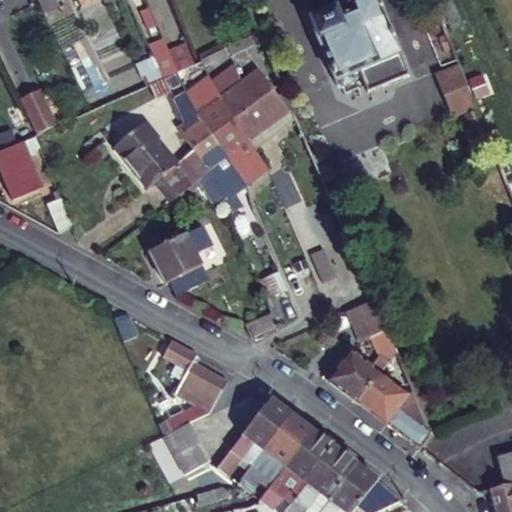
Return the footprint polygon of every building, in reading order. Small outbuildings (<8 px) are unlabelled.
[(338,21),(334,13),(310,23),(338,88),(344,91),(357,85),(359,81),(365,78),(371,93),(411,76),(380,0),(363,0),(354,4),(357,13),(338,21)] [(232,41),(227,44),(229,49),(230,52),(236,49),(232,41)] [(169,42),(150,45),(153,59),(140,61),(143,81),(174,76),(169,42)] [(434,71),(450,118),(475,109),(459,63),(434,71)] [(290,112),(262,72),(244,83),(271,125),(290,112)] [(221,98),(209,77),(188,91),(201,112),(213,131),(213,132),(228,155),(236,167),(246,185),(267,171),(254,150),(248,141),(249,140),(221,98)] [(271,125),(244,83),(221,98),(249,140),(271,125)] [(18,99),(35,135),(57,124),(40,88),(18,99)] [(179,158),(191,185),(198,179),(210,170),(208,167),(180,125),(186,120),(172,94),(156,105),(165,126),(179,158)] [(475,138),(479,146),(491,141),(479,111),(468,115),(472,126),(466,128),(471,139),(475,138)] [(180,125),(208,167),(228,155),(213,132),(213,131),(201,112),(186,120),(180,125)] [(296,122),(290,112),(271,125),(249,140),(248,141),(254,150),(296,122)] [(148,119),(115,146),(122,154),(159,130),(148,119)] [(146,181),(179,158),(160,138),(164,134),(159,130),(122,154),(146,181)] [(28,156),(41,149),(36,139),(0,152),(0,179),(9,203),(42,190),(28,156)] [(236,167),(228,155),(208,167),(210,170),(216,180),(224,192),(228,199),(232,205),(235,213),(244,207),(235,193),(246,185),(236,167)] [(150,186),(157,179),(179,158),(146,181),(150,186)] [(157,179),(173,198),(191,185),(179,158),(157,179)] [(210,170),(198,179),(215,200),(224,192),(216,180),(210,170)] [(63,202),(49,208),(61,235),(75,228),(63,202)] [(210,245),(201,225),(173,237),(147,249),(163,283),(169,280),(175,294),(207,279),(195,253),(210,245)] [(311,255),(327,292),(341,287),(325,249),(311,255)] [(388,330),(375,300),(347,312),(361,342),(373,336),(388,330)] [(250,317),(257,332),(276,325),(270,310),(250,317)] [(250,317),(245,319),(251,334),(257,332),(250,317)] [(398,351),(388,330),(373,336),(382,356),(372,368),(352,353),(328,381),(359,404),(380,375),(398,351)] [(211,415),(228,384),(194,364),(198,357),(173,342),(163,358),(188,372),(174,396),(195,408),(180,415),(181,417),(159,427),(163,436),(186,426),(188,425),(201,419),(211,415)] [(380,375),(387,380),(402,360),(398,351),(380,375)] [(402,405),(408,397),(387,380),(380,375),(359,404),(387,425),(402,405)] [(288,412),(271,399),(218,468),(226,475),(251,443),(260,449),(288,412)] [(387,425),(419,449),(433,431),(402,405),(387,425)] [(282,466),(310,429),(288,412),(260,449),(235,482),(245,490),(271,458),(282,466)] [(186,426),(163,436),(181,474),(207,463),(188,425),(186,426)] [(295,476),(305,484),(334,447),(310,429),(282,466),(257,498),(269,508),(295,476)] [(356,464),(334,447),(305,484),(284,511),(301,511),(317,493),(328,501),(356,464)] [(336,511),(339,509),(341,511),(386,511),(401,504),(376,483),(378,481),(356,464),(328,501),(319,511),(336,511)] [(511,511),(511,486),(491,492),(495,511),(511,511)]
